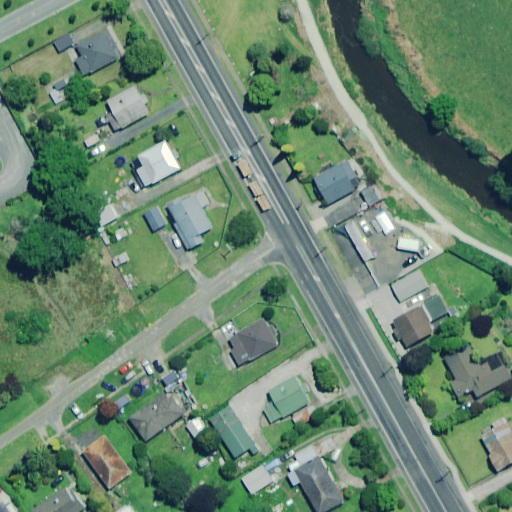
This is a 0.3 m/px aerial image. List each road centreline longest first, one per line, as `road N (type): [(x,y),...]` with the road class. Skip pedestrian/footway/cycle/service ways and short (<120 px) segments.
road 1 (residential): [(293,235),(0,437)]
road 2 (trunk): [(444,511),(293,235)]
road 3 (trunk): [(293,235),(160,0)]
